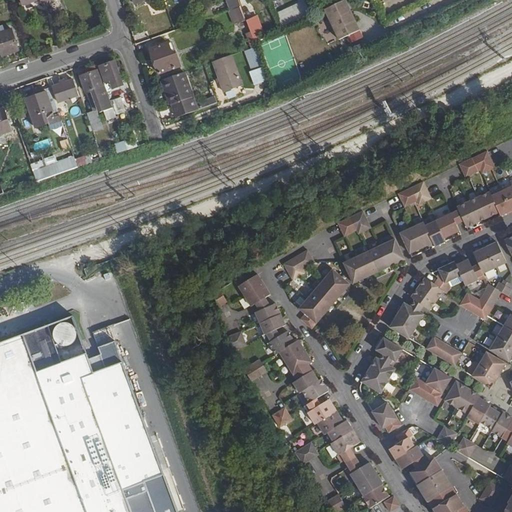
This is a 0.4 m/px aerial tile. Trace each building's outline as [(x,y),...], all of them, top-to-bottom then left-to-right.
[(239,0),(228,0),(232,9),(241,6),(239,0)] [(346,0),(343,0),(325,8),(340,39),(360,30),(346,0)] [(300,2),(276,11),(280,23),(305,14),(300,2)] [(211,7),(205,9),(208,18),(215,16),(211,7)] [(199,11),(203,20),(208,18),(205,9),(199,11)] [(312,14),(297,21),(311,52),(331,43),(317,12),(312,14)] [(251,34),(254,41),(266,36),(259,16),(247,20),(251,34)] [(0,31),(0,48),(2,56),(20,49),(12,28),(0,31)] [(247,35),(252,48),(256,47),(254,41),(251,34),(247,35)] [(150,49),(159,74),(181,66),(176,51),(172,53),(169,42),(150,49)] [(214,61),(225,92),(245,85),(234,54),(214,61)] [(99,67),(104,82),(110,80),(112,88),(122,85),(114,62),(99,67)] [(252,71),(256,84),(268,80),(264,67),(252,71)] [(81,77),(87,93),(92,91),(102,88),(97,71),(81,77)] [(163,80),(171,104),(173,104),(178,116),(199,109),(197,104),(186,72),(163,80)] [(54,86),(59,103),(78,96),(72,80),(54,86)] [(103,82),(106,90),(112,88),(110,80),(104,82),(103,82)] [(112,109),(104,87),(102,88),(92,91),(98,110),(99,113),(112,109)] [(25,97),(31,118),(52,111),(45,90),(25,97)] [(92,91),(87,93),(93,112),(98,110),(92,91)] [(109,100),(114,114),(124,110),(119,97),(109,100)] [(216,97),(199,103),(201,108),(217,103),(216,97)] [(0,110),(0,134),(10,131),(3,110),(0,110)] [(86,114),(93,134),(102,130),(96,111),(86,114)] [(137,139),(140,147),(147,144),(145,137),(137,139)] [(135,142),(125,146),(127,151),(137,148),(135,142)] [(114,147),(117,155),(127,151),(124,144),(114,147)] [(495,167),(487,149),(471,157),(477,170),(480,169),(482,173),(495,167)] [(88,156),(75,161),(77,168),(90,164),(88,156)] [(54,158),(30,166),(36,182),(77,168),(73,157),(56,163),(54,158)] [(477,170),(471,157),(459,162),(465,176),(469,174),(477,170)] [(500,214),(511,208),(511,179),(509,180),(511,185),(502,189),(491,194),(489,191),(478,196),(487,216),(498,211),(500,214)] [(431,197),(423,180),(410,186),(416,199),(418,203),(431,197)] [(416,199),(410,186),(398,192),(404,205),(416,199)] [(487,216),(478,196),(457,205),(467,226),(471,224),(483,218),(487,216)] [(371,227),(362,208),(350,214),(356,229),(358,232),(371,227)] [(452,233),(459,230),(452,212),(425,225),(433,241),(434,245),(440,242),(446,239),(444,236),(452,233)] [(356,229),(350,214),(337,220),(344,235),(356,229)] [(425,225),(423,221),(400,232),(409,252),(414,250),(426,244),(433,241),(425,225)] [(395,258),(402,255),(395,238),(369,250),(378,270),(382,268),(389,265),(387,261),(395,258)] [(507,263),(498,244),(497,242),(491,245),(480,250),(474,253),(479,265),(483,274),(507,263)] [(315,261),(307,248),(283,262),(293,278),(305,272),(302,267),(315,261)] [(378,270),(369,250),(344,261),(353,281),(378,270)] [(483,274),(479,265),(473,268),(469,260),(463,263),(457,265),(461,276),(465,287),(485,278),(483,274)] [(457,265),(455,262),(447,265),(439,269),(442,277),(439,279),(434,285),(444,292),(446,294),(451,287),(448,282),(461,276),(457,265)] [(311,327),(350,283),(332,268),(299,307),(305,311),(300,317),(311,327)] [(270,292),(257,272),(239,283),(251,304),(270,292)] [(430,311),(444,292),(434,285),(425,278),(411,297),(430,311)] [(492,307),(501,292),(508,296),(511,289),(508,288),(510,284),(504,281),(502,284),(500,282),(496,289),(489,285),(482,296),(488,300),(486,304),(492,307)] [(228,299),(220,286),(213,290),(218,308),(222,306),(221,303),(228,299)] [(492,307),(486,304),(488,300),(482,296),(480,300),(468,293),(467,292),(460,305),(485,320),(492,307)] [(284,322),(275,301),(256,309),(265,331),(284,322)] [(410,340),(424,315),(404,304),(401,309),(394,321),(390,328),(410,340)] [(123,489),(86,390),(98,381),(73,315),(0,342),(0,511),(130,511),(126,499),(147,491),(144,481),(123,489)] [(511,330),(504,326),(490,350),(509,362),(511,357),(511,330)] [(246,341),(242,329),(226,334),(229,345),(231,348),(246,343),(246,341)] [(290,335),(287,329),(268,341),(276,352),(279,349),(293,340),(290,335)] [(455,366),(462,353),(434,337),(426,349),(455,366)] [(311,360),(297,338),(293,340),(279,349),(293,371),(311,360)] [(393,368),(403,350),(384,338),(379,346),(376,351),(383,354),(380,361),(393,368)] [(502,370),(506,363),(487,352),(473,377),(492,388),(502,370)] [(267,370),(261,361),(259,357),(243,367),(250,379),(267,370)] [(381,394),(395,369),(393,368),(380,361),(376,358),(372,364),(365,378),(362,382),(381,394)] [(328,389),(321,377),(318,379),(312,369),(293,380),(299,391),(303,389),(309,400),(328,389)] [(443,392),(451,378),(435,369),(426,383),(417,378),(410,390),(438,406),(445,394),(443,392)] [(492,405),(480,398),(481,396),(457,382),(445,401),(469,415),(468,417),(480,424),(481,422),(490,407),(492,405)] [(317,420),(333,410),(330,404),(326,399),(307,410),(314,422),(317,420)] [(402,425),(388,403),(373,412),(378,421),(383,428),(386,427),(389,433),(402,425)] [(291,418),(288,413),(284,405),(271,413),(279,425),(291,418)] [(503,438),(511,423),(511,416),(504,412),(502,415),(490,407),(481,422),(494,430),(493,432),(503,438)] [(350,430),(352,429),(349,423),(346,419),(343,420),(339,414),(336,408),(333,410),(317,420),(324,432),(327,430),(333,440),(331,441),(338,453),(336,454),(340,460),(353,453),(349,446),(357,442),(354,438),(350,430)] [(450,446),(458,433),(445,426),(438,439),(450,446)] [(430,461),(425,454),(424,455),(417,445),(415,447),(410,437),(413,435),(409,429),(397,436),(401,442),(393,447),(395,450),(401,461),(405,468),(413,462),(418,469),(430,461)] [(470,458),(477,445),(464,437),(457,450),(470,458)] [(318,453),(310,440),(294,450),(301,463),(318,453)] [(468,511),(435,458),(430,461),(418,469),(412,472),(419,484),(418,485),(422,492),(424,491),(425,493),(427,496),(425,497),(429,502),(430,501),(437,511),(468,511)] [(385,490),(380,483),(382,482),(379,478),(371,465),(368,461),(361,465),(357,459),(344,466),(348,473),(350,472),(363,493),(361,494),(369,506),(387,495),(385,490)] [(488,481),(478,499),(489,505),(499,487),(488,481)] [(331,511),(344,504),(337,492),(324,500),(330,511),(331,511)] [(398,504),(392,494),(383,500),(389,510),(398,504)]
